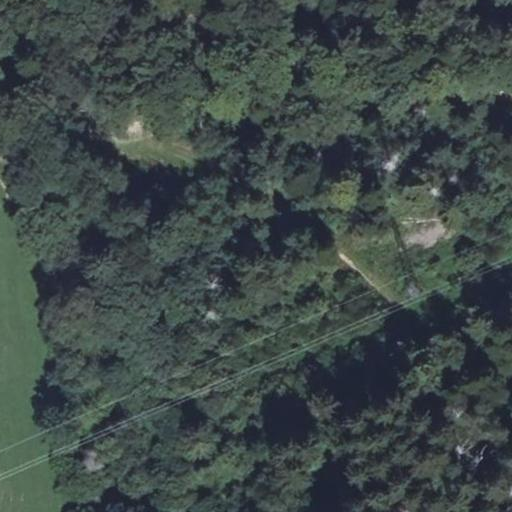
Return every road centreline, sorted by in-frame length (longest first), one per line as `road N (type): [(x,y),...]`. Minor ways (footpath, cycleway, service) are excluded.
road 1 (track): [(136,126),(339,252),(456,380),(511,461)]
road 2 (track): [(511,93),(289,104),(136,126)]
